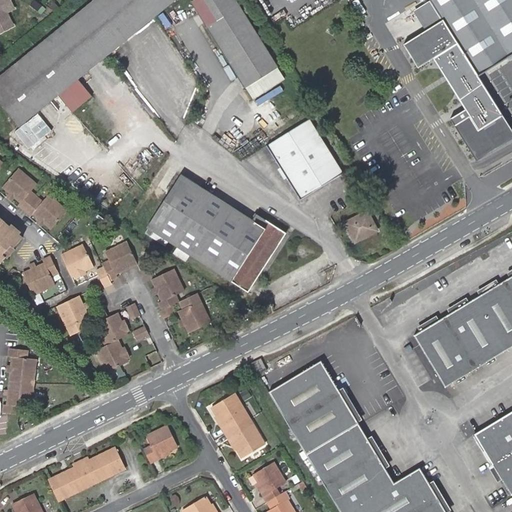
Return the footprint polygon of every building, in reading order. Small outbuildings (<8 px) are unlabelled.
[(0,0),(0,33),(13,27),(6,13),(14,9),(9,0),(0,0)] [(0,103),(18,127),(174,0),(95,0),(0,77),(0,103)] [(277,68),(234,0),(196,0),(192,3),(245,88),(253,99),(284,80),(277,68)] [(511,0),(429,0),(442,19),(402,44),(417,67),(432,58),(465,108),(450,118),(476,160),(511,137),(511,130),(477,76),(497,65),(511,55),(511,0)] [(280,169),(287,180),(301,202),(344,176),(309,121),(266,147),(280,169)] [(284,182),(287,180),(280,169),(277,170),(284,182)] [(33,215),(38,220),(44,224),(50,230),(66,211),(49,196),(42,203),(30,193),(37,185),(18,170),(2,188),(8,193),(14,198),(20,204),(18,207),(30,218),(33,215)] [(252,222),(180,175),(147,228),(247,293),(286,233),(256,216),(252,222)] [(14,198),(8,193),(6,196),(11,202),(14,198)] [(376,231),(367,212),(344,223),(354,243),(376,231)] [(23,239),(0,219),(0,264),(6,258),(3,256),(11,246),(14,249),(23,239)] [(102,268),(109,282),(117,278),(115,275),(137,265),(126,243),(105,253),(108,262),(101,265),(102,268)] [(71,278),(73,277),(81,273),(85,271),(93,268),(83,246),(61,257),(71,278)] [(44,264),(36,268),(30,270),(23,274),(33,297),(55,286),(50,278),(58,275),(50,257),(42,261),(44,264)] [(111,285),(109,282),(102,268),(95,272),(104,289),(111,285)] [(175,305),(180,302),(176,296),(184,292),(173,270),(152,281),(155,288),(158,294),(162,302),(159,304),(162,311),(172,306),(175,305)] [(445,388),(511,347),(511,278),(414,337),(445,388)] [(91,317),(98,314),(93,303),(98,300),(94,290),(56,308),(70,337),(88,328),(84,321),(91,317)] [(196,294),(180,302),(175,305),(188,334),(211,324),(196,294)] [(139,316),(134,305),(126,309),(132,320),(139,316)] [(176,314),(172,306),(162,311),(160,312),(163,320),(176,314)] [(104,311),(98,314),(91,317),(105,347),(117,341),(127,337),(126,334),(129,332),(126,325),(123,326),(121,322),(117,314),(107,318),(104,311)] [(145,327),(132,333),(136,341),(149,335),(145,327)] [(117,341),(105,347),(95,351),(106,373),(128,363),(126,360),(129,359),(126,352),(123,353),(121,349),(117,341)] [(12,358),(11,366),(10,373),(6,407),(2,406),(2,414),(20,416),(21,408),(30,409),(36,360),(27,359),(28,351),(9,349),(8,357),(12,358)] [(393,485),(321,363),(268,393),(339,511),(444,511),(419,470),(393,485)] [(220,427),(225,434),(250,419),(235,393),(211,408),(222,425),(220,427)] [(511,496),(511,412),(475,435),(511,497),(511,496)] [(250,419),(225,434),(229,441),(231,440),(242,458),(266,444),(250,419)] [(144,451),(150,464),(158,460),(157,458),(177,448),(167,427),(147,437),(152,448),(144,451)] [(92,459),(102,480),(126,469),(116,447),(92,459)] [(58,501),(102,480),(92,459),(89,460),(88,458),(72,465),(73,468),(47,480),(58,501)] [(264,496),(268,503),(281,496),(277,490),(287,484),(275,464),(255,476),(266,495),(264,496)] [(281,496),(268,503),(273,511),(270,511),(295,511),(289,501),(291,500),(286,493),(281,496)] [(40,511),(33,495),(12,505),(15,511),(40,511)] [(304,511),(296,497),(291,500),(289,501),(295,511),(304,511)] [(181,511),(213,511),(205,498),(181,511)]
